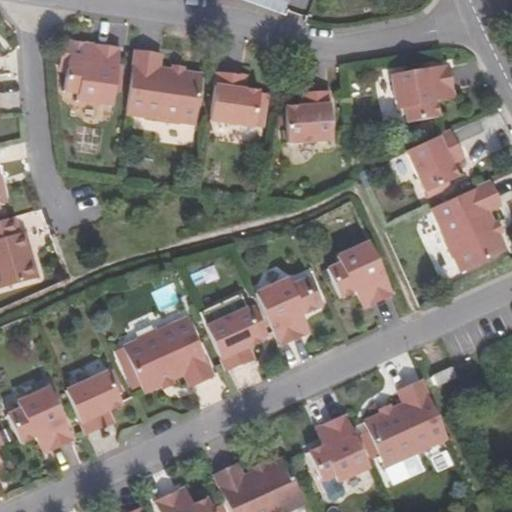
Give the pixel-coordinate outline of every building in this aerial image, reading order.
[(289,0),(238,0),(284,14),(289,0)] [(112,106),(120,49),(93,45),(93,52),(87,51),(87,45),(62,41),(60,61),(68,62),(64,92),(83,95),(82,102),(112,106)] [(160,56),(135,52),(126,115),(159,120),(159,123),(179,126),(180,122),(195,125),(202,77),(183,74),(171,73),(158,71),(160,56)] [(438,92),(453,89),(448,65),(392,75),(397,110),(405,109),(408,123),(438,118),(435,101),(439,100),(438,92)] [(172,66),(171,73),(183,74),(184,68),(172,66)] [(245,92),(246,84),(238,83),(239,76),(216,73),(210,122),(254,128),(259,94),(245,92)] [(247,78),(239,76),(238,83),(246,84),(247,78)] [(454,98),(453,89),(438,92),(439,100),(454,98)] [(329,94),(306,94),(306,100),(299,100),(299,107),(284,107),(285,143),(330,142),(329,94)] [(447,165),(453,162),(449,154),(455,152),(445,132),(401,153),(420,193),(453,179),(447,165)] [(458,160),(455,152),(449,154),(453,162),(458,160)] [(503,252),(494,234),(489,224),(483,212),(497,206),(486,182),(428,210),(441,239),(441,243),(449,259),(452,259),(458,272),(503,252)] [(0,286),(30,278),(18,235),(12,218),(0,221),(0,286)] [(494,222),(489,224),(494,234),(499,232),(494,222)] [(23,233),(18,235),(30,278),(36,276),(23,233)] [(350,293),(351,296),(359,293),(365,307),(385,298),(389,296),(365,243),(332,257),(335,265),(323,271),(336,299),(350,293)] [(309,278),(301,282),(305,291),(313,288),(309,278)] [(276,347),(298,338),(293,324),(300,321),(298,316),(314,310),(322,306),(313,288),(305,291),(301,282),(288,287),(285,280),(252,294),(276,347)] [(358,311),(365,307),(359,293),(351,296),(358,311)] [(200,308),(204,319),(246,308),(242,296),(200,308)] [(240,357),(245,354),(243,349),(258,343),(256,341),(265,337),(251,307),(202,328),(222,373),(242,364),(240,357)] [(139,394),(157,386),(168,382),(179,376),(186,390),(209,379),(183,320),(153,334),(151,333),(133,341),(133,344),(119,350),(125,362),(117,366),(128,391),(136,387),(139,394)] [(306,335),(300,321),(293,324),(298,338),(306,335)] [(249,361),(245,354),(240,357),(242,364),(249,361)] [(103,422),(110,418),(107,412),(121,406),(106,373),(65,391),(86,436),(105,427),(103,422)] [(403,405),(391,411),(381,415),(363,423),(384,468),(419,454),(418,452),(448,439),(420,380),(397,391),(403,405)] [(170,386),(168,382),(157,386),(159,391),(170,386)] [(34,438),(36,442),(42,439),(49,453),(73,442),(48,389),(16,403),(19,411),(6,416),(20,445),(34,438)] [(378,409),(381,415),(391,411),(389,405),(378,409)] [(346,415),(323,426),(329,439),(320,443),(322,446),(307,453),(320,482),(335,475),(338,482),(370,467),(346,415)] [(112,424),(110,418),(103,422),(105,427),(112,424)] [(315,429),(320,443),(329,439),(323,426),(315,429)] [(42,456),(49,453),(42,439),(36,442),(42,456)] [(283,460),(267,468),(256,473),(244,479),(237,464),(213,475),(230,511),(286,511),(303,504),(283,460)] [(253,467),(256,473),(267,468),(264,462),(253,467)] [(335,475),(320,482),(329,501),(334,503),(342,499),(344,494),(338,482),(335,475)] [(185,489),(178,492),(184,506),(191,503),(185,489)] [(193,506),(191,503),(184,506),(178,492),(154,502),(158,511),(213,511),(208,499),(193,506)]
